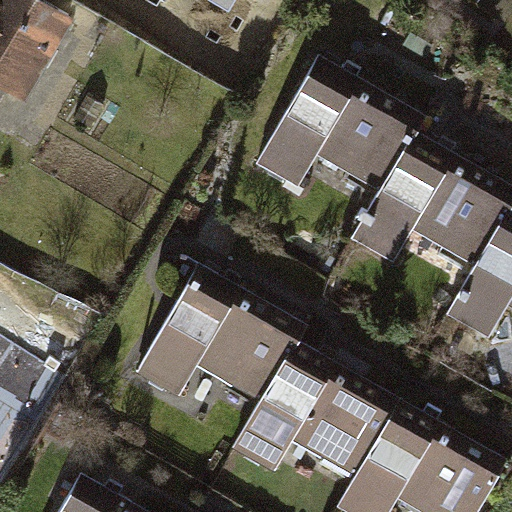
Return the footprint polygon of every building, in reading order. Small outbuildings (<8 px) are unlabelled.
[(72,26),(27,0),(0,0),(0,94),(24,108),(72,26)] [(408,141),(302,84),(254,172),(298,195),(316,163),(378,197),(398,160),(408,141)] [(506,218),(398,160),(378,197),(350,247),(394,271),(412,239),(476,274),(497,236),(506,218)] [(511,244),(497,236),(476,274),(449,323),(493,347),(511,315),(511,244)] [(229,318),(184,294),(139,378),(183,402),(200,369),(263,403),(281,370),(293,348),(231,314),(229,318)] [(325,394),(281,370),(263,403),(235,453),(279,477),(297,444),(359,478),(385,432),(389,423),(327,390),(325,394)] [(429,456),(385,432),(359,478),(340,511),(397,511),(400,507),(410,511),(478,511),(493,485),(431,452),(429,456)]
